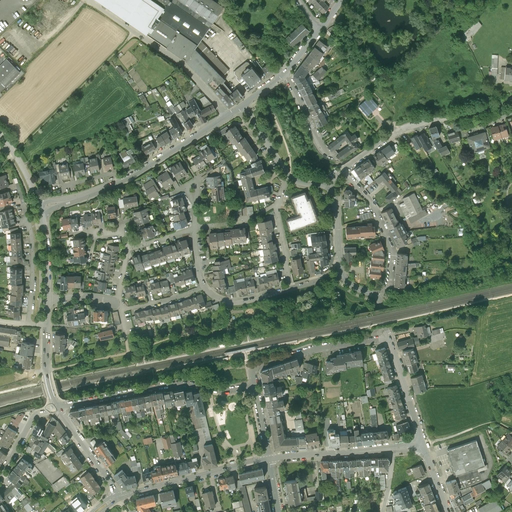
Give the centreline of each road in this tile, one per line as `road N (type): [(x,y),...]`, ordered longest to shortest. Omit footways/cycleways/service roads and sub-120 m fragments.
road 1 (tertiary): [(39,207),(119,182),(227,116)]
road 2 (residential): [(255,387),(181,382),(56,408)]
road 3 (track): [(0,167),(135,33)]
road 4 (residential): [(511,99),(400,128),(342,170)]
road 5 (unclassified): [(227,116),(183,65),(87,0)]
road 6 (tertiary): [(120,495),(269,459)]
road 7 (residential): [(379,299),(388,289),(392,252),(374,208),(342,170)]
road 8 (residential): [(389,338),(328,345),(252,372)]
road 9 (tertiary): [(269,459),(393,448)]
